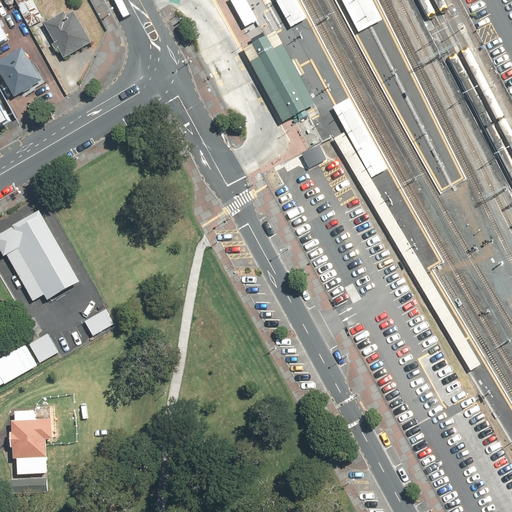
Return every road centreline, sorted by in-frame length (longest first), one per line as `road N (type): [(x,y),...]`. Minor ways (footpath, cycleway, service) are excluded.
road 1 (residential): [(406,511),(153,59)]
road 2 (tertiary): [(0,174),(143,83),(153,59)]
